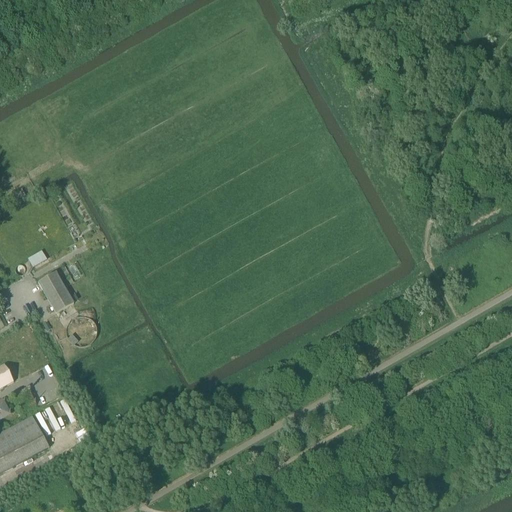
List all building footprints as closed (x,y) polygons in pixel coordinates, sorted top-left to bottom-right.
[(21,190),(3,201),(7,207),(25,197),(21,190)] [(46,261),(41,252),(27,259),(32,268),(46,261)] [(74,265),(68,269),(73,279),(79,276),(74,265)] [(55,273),(37,283),(55,315),(73,304),(55,273)] [(3,366),(0,367),(0,389),(12,383),(3,366)] [(49,409),(35,416),(46,437),(60,430),(49,409)] [(31,417),(0,433),(0,473),(48,449),(43,439),(31,417)]
